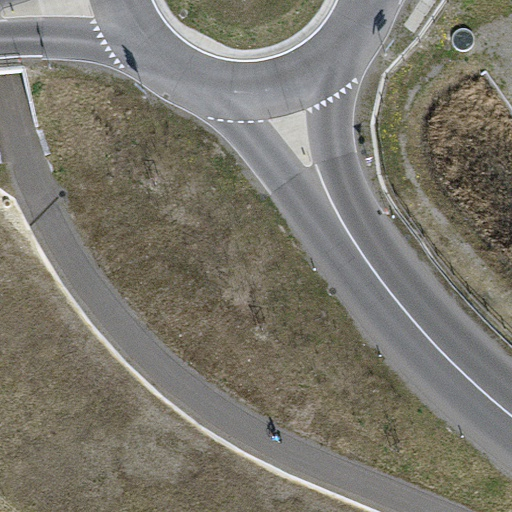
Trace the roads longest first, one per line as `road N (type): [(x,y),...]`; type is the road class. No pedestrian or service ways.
road 1 (tertiary): [(511,407),(396,290),(315,163),(284,75)]
road 2 (secondary): [(120,0),(162,56),(200,76),(242,82),(284,75)]
